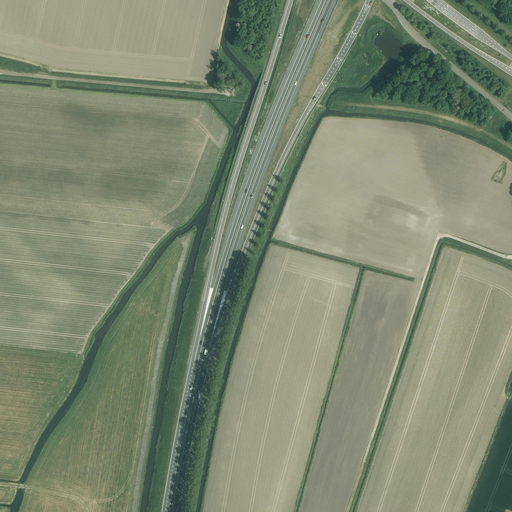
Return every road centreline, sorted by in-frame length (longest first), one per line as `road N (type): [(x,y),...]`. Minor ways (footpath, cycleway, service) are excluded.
road 1 (trunk): [(324,0),(237,214),(196,361)]
road 2 (trunk): [(207,345),(280,162),(368,0)]
road 3 (trunk): [(291,0),(226,209),(196,361)]
road 4 (trunk): [(207,345),(261,167),(331,0)]
road 5 (track): [(511,258),(438,237),(366,454)]
road 6 (trunk): [(174,511),(207,345)]
road 7 (trunk): [(196,361),(167,511)]
road 8 (primary): [(405,0),(511,73)]
